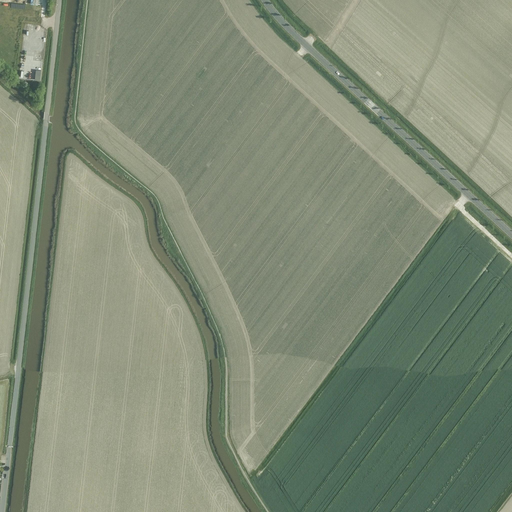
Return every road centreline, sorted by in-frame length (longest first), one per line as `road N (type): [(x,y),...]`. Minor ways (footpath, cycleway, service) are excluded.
road 1 (tertiary): [(1,511),(59,0)]
road 2 (secondary): [(511,234),(264,0)]
